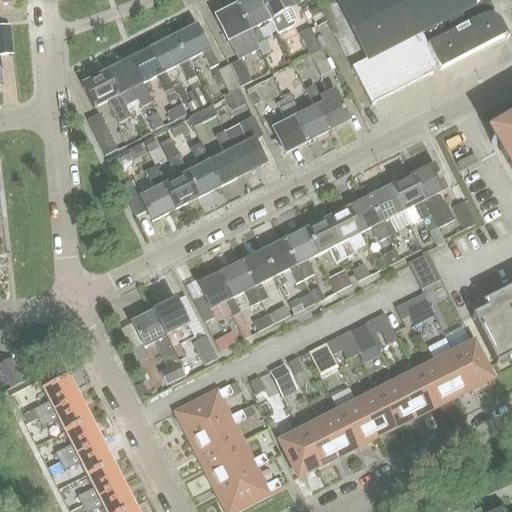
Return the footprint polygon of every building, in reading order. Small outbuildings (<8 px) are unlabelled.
[(274,34),(268,22),(257,0),(251,0),(235,8),(254,47),(263,43),(262,40),(274,34)] [(257,0),(268,22),(274,34),(276,37),(290,29),(283,15),(291,11),(285,0),(257,0)] [(435,65),(439,71),(505,38),(506,40),(507,40),(500,26),(499,24),(498,23),(497,22),(496,21),(493,19),(491,18),(488,17),(486,17),(482,18),(481,18),(477,20),(471,10),(473,8),(475,7),(476,6),(477,5),(479,3),(480,2),(480,0),(338,0),(336,2),(366,61),(351,69),(370,107),(373,106),(372,104),(428,75),(429,77),(432,75),(428,68),(435,65)] [(214,19),(226,43),(241,36),(248,50),(254,47),(235,8),(214,19)] [(9,27),(0,27),(0,55),(12,54),(9,27)] [(184,65),(187,63),(202,55),(210,71),(217,67),(210,52),(207,53),(195,28),(172,40),(184,65)] [(310,56),(320,51),(309,30),(299,35),(310,56)] [(161,77),(164,75),(179,67),(187,82),(195,78),(187,63),(184,65),(172,40),(148,52),(161,77)] [(271,56),(264,43),(257,47),(263,60),(271,56)] [(320,77),(331,72),(320,51),(310,56),(320,77)] [(161,77),(148,52),(125,64),(137,88),(141,86),(156,79),(163,94),(171,90),(164,75),(161,77)] [(252,84),(241,61),(229,67),(240,89),(252,84)] [(137,88),(125,64),(103,75),(115,100),(118,98),(130,92),(137,107),(149,101),(141,86),(137,88)] [(228,95),(240,89),(229,67),(218,73),(228,95)] [(130,120),(126,113),(118,98),(115,100),(103,75),(81,87),(93,111),(105,104),(116,127),(130,120)] [(191,114),(209,105),(195,78),(187,83),(192,92),(187,94),(191,102),(186,105),(191,114)] [(189,102),(181,87),(173,91),(181,105),(189,102)] [(325,135),(348,123),(331,90),(316,98),(313,92),(306,96),(314,110),(313,110),(325,135)] [(232,114),(247,106),(239,91),(224,99),(232,114)] [(254,92),(247,97),(253,108),(261,104),(254,92)] [(289,95),(281,99),(283,101),(285,106),(292,102),(289,95)] [(283,101),(275,105),(278,109),(285,106),(283,101)] [(325,135),(313,110),(300,117),(292,102),(285,106),(305,145),(325,135)] [(305,145),(285,106),(278,109),(285,124),(271,132),(283,156),(305,145)] [(181,107),(166,114),(171,124),(186,117),(181,107)] [(194,133),(216,121),(211,111),(189,123),(194,133)] [(116,150),(98,114),(86,121),(104,156),(116,150)] [(157,116),(148,120),(154,132),(163,128),(157,116)] [(237,127),(246,145),(232,152),(229,154),(242,178),(265,166),(253,143),(261,139),(251,119),(237,127)] [(511,122),(495,133),(504,148),(498,152),(511,174),(511,289),(482,305),(486,311),(470,319),(495,367),(511,358),(511,122)] [(184,126),(170,133),(173,139),(182,135),(184,139),(189,136),(184,126)] [(229,154),(232,152),(225,137),(217,141),(224,156),(210,164),(206,165),(218,189),(242,178),(229,154)] [(152,139),(142,144),(148,155),(157,150),(152,139)] [(140,147),(128,152),(133,163),(145,157),(140,147)] [(206,165),(210,164),(202,148),(194,153),(202,168),(188,175),(184,177),(196,201),(218,189),(206,165)] [(184,177),(188,175),(180,159),(171,164),(179,179),(164,187),(162,188),(174,212),(196,201),(184,177)] [(444,192),(432,168),(410,179),(435,228),(451,220),(442,204),(432,198),(444,192)] [(162,188),(164,187),(156,171),(148,175),(157,191),(139,200),(134,192),(123,197),(134,219),(145,213),(150,224),(174,212),(162,188)] [(428,232),(435,228),(410,179),(388,190),(400,214),(415,207),(428,232)] [(400,214),(388,190),(367,201),(386,239),(394,235),(386,221),(400,214)] [(386,239),(367,201),(346,211),(358,236),(372,228),(379,243),(386,239)] [(475,226),(463,204),(452,210),(464,232),(475,226)] [(358,236),(346,211),(325,222),(344,261),(351,257),(344,243),(357,236),(358,236)] [(325,222),(303,233),(316,258),(329,251),(336,265),(343,261),(344,261),(325,222)] [(436,249),(444,246),(435,228),(428,232),(436,249)] [(306,262),(316,258),(303,233),(282,244),(302,283),(314,277),(306,262)] [(394,235),(386,239),(391,248),(398,244),(394,235)] [(260,255),(273,280),(288,272),(295,286),(302,283),(282,244),(260,255)] [(386,268),(398,261),(392,250),(380,256),(386,268)] [(260,286),(273,280),(260,255),(239,265),(259,305),(267,300),(260,286)] [(432,268),(425,255),(406,264),(413,278),(432,268)] [(259,305),(239,265),(218,276),(231,301),(242,295),(250,309),(253,308),(259,305)] [(367,278),(362,266),(350,272),(355,283),(367,278)] [(231,301),(218,276),(197,287),(203,298),(193,303),(203,325),(214,320),(210,312),(224,305),(231,318),(238,315),(231,301)] [(336,294),(350,287),(344,276),(330,283),(336,294)] [(318,290),(308,295),(313,306),(323,301),(318,290)] [(313,306),(308,295),(297,301),(303,311),(313,306)] [(402,305),(407,316),(417,312),(422,322),(432,317),(422,295),(402,305)] [(293,315),(303,311),(297,301),(288,305),(293,315)] [(178,351),(171,336),(186,328),(174,303),(151,315),(171,354),(178,351)] [(398,320),(407,316),(402,305),(393,310),(398,320)] [(269,315),(274,324),(289,317),(284,308),(269,315)] [(183,379),(183,378),(171,355),(171,354),(151,315),(130,325),(143,350),(152,345),(166,371),(158,375),(164,388),(183,379)] [(238,315),(231,318),(243,341),(249,338),(238,315)] [(257,333),(271,326),(266,316),(252,323),(257,333)] [(363,325),(369,337),(378,332),(385,345),(394,341),(382,316),(363,325)] [(369,337),(363,325),(354,329),(360,341),(369,337)] [(216,341),(222,353),(240,343),(234,332),(216,341)] [(345,362),(356,356),(345,335),(325,344),(332,356),(340,352),(345,362)] [(204,367),(216,361),(205,338),(192,345),(204,367)] [(471,391),(491,381),(470,341),(451,351),(471,391)] [(325,344),(317,349),(308,353),(319,375),(337,367),(332,356),(325,344)] [(471,391),(451,351),(431,361),(452,401),(471,391)] [(191,371),(185,360),(177,364),(183,375),(191,371)] [(21,385),(9,361),(0,365),(0,369),(11,390),(21,385)] [(294,377),(303,373),(296,361),(288,365),(294,377)] [(433,411),(452,401),(431,361),(433,365),(414,375),(433,411)] [(296,393),(283,367),(269,374),(281,400),(296,393)] [(433,411),(414,375),(395,385),(413,421),(433,411)] [(42,391),(53,413),(78,400),(67,378),(42,391)] [(256,397),(265,392),(259,380),(249,385),(256,397)] [(236,384),(228,388),(232,396),(233,397),(240,393),(236,384)] [(394,431),(413,421),(395,385),(376,394),(374,390),(373,390),(394,431)] [(176,415),(188,440),(229,419),(220,402),(232,396),(228,388),(176,415)] [(394,431),(373,390),(354,400),(375,441),(394,431)] [(53,413),(64,435),(89,422),(78,400),(53,413)] [(355,450),(375,441),(354,400),(335,410),(355,450)] [(241,413),(245,421),(254,416),(250,408),(241,413)] [(315,420),(317,424),(336,460),(355,450),(335,410),(315,420)] [(233,427),(245,421),(241,413),(229,419),(188,440),(201,465),(242,445),(233,427)] [(100,444),(89,422),(64,435),(75,456),(100,444)] [(317,470),(336,460),(317,424),(299,434),(297,429),(296,430),(317,470)] [(296,430),(277,440),(297,480),(317,470),(296,430)] [(100,444),(75,456),(86,478),(111,465),(100,444)] [(201,465),(214,491),(255,470),(267,464),(263,456),(251,462),(242,445),(201,465)] [(60,464),(47,471),(51,480),(64,473),(60,464)] [(98,500),(123,487),(111,465),(86,478),(98,500)] [(225,511),(234,511),(280,489),(276,481),(264,487),(255,470),(214,491),(225,511)] [(98,500),(103,511),(127,511),(134,509),(123,487),(98,500)] [(81,507),(77,501),(69,505),(72,511),(81,507)]
